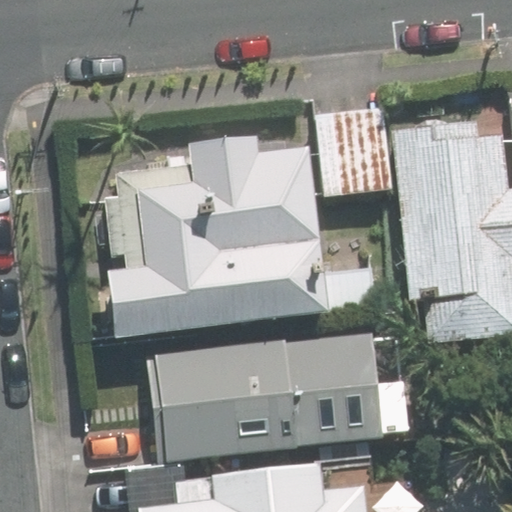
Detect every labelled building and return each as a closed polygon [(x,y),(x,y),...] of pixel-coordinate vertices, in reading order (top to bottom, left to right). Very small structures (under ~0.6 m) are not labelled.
[(317,110),(325,193),(394,186),(386,103),(317,110)] [(475,117),(393,125),(411,297),(430,295),(434,338),(511,330),(511,185),(506,131),(477,134),(475,117)] [(109,265),(118,334),(334,307),(314,141),(263,147),(260,129),(190,138),(192,156),(116,166),(129,263),(109,265)] [(325,333),(113,355),(124,463),(337,441),(325,333)] [(144,511),(372,511),(369,480),(328,484),(325,459),(214,470),(217,496),(144,504),(144,511)]
